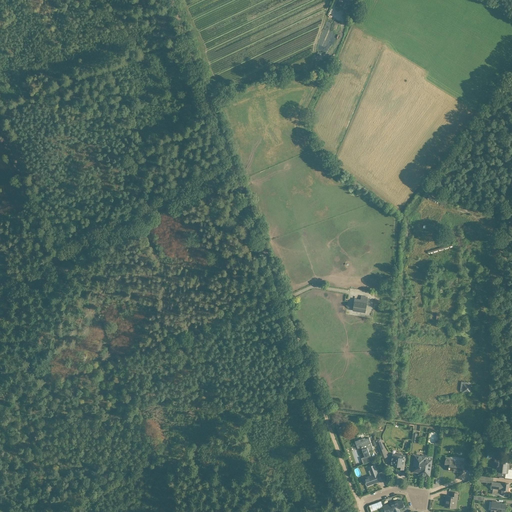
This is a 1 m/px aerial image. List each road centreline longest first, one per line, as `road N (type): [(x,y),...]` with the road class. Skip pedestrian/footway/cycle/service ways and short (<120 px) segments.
road 1 (unknown): [(166,0),(346,511)]
road 2 (track): [(185,511),(91,304),(0,140)]
road 3 (track): [(314,385),(176,0)]
road 4 (track): [(323,409),(511,429)]
road 5 (track): [(33,511),(159,457)]
